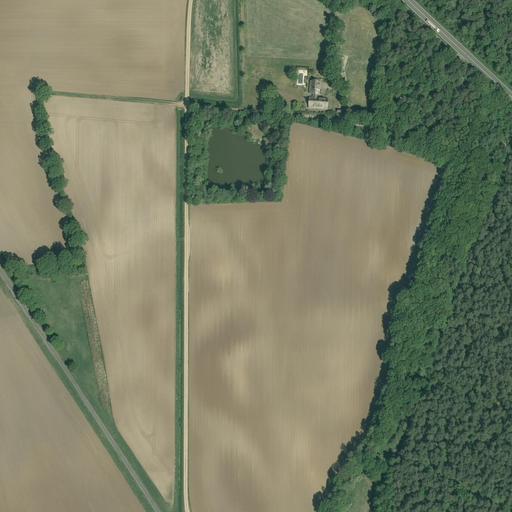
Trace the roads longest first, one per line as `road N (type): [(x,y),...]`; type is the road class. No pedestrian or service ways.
road 1 (track): [(185,511),(190,0)]
road 2 (primary): [(407,0),(511,97)]
